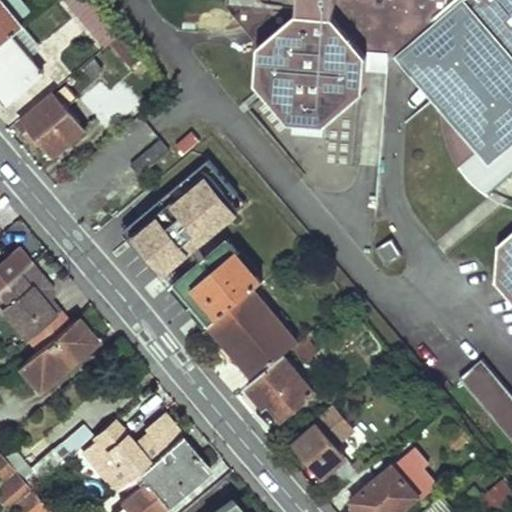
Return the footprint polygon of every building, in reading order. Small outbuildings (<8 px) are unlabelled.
[(5,0),(0,0),(0,49),(25,29),(28,26),(5,0)] [(71,0),(110,45),(126,31),(99,0),(71,0)] [(511,0),(228,0),(228,2),(263,44),(262,84),(296,122),(341,124),(376,93),(374,118),(395,119),(399,49),(409,50),(460,108),(464,131),(471,149),(482,164),(498,151),(505,160),(511,154),(511,0)] [(48,71),(30,50),(38,44),(25,29),(0,49),(0,83),(14,100),(48,71)] [(70,84),(25,121),(40,138),(44,135),(58,151),(88,125),(71,105),(81,97),(70,84)] [(164,138),(132,163),(142,175),(173,149),(164,138)] [(212,156),(231,179),(239,172),(221,149),(212,156)] [(206,161),(123,231),(156,271),(160,267),(181,250),(186,256),(237,214),(228,204),(236,197),(206,161)] [(245,207),(236,197),(228,204),(237,214),(245,207)] [(123,231),(119,234),(203,334),(207,331),(172,289),(156,271),(123,231)] [(172,289),(207,331),(215,324),(257,289),(265,282),(230,239),(173,286),(174,287),(172,289)] [(0,290),(36,262),(36,261),(22,245),(0,262),(0,290)] [(186,256),(181,250),(160,267),(165,273),(186,256)] [(63,309),(54,299),(56,297),(57,287),(52,287),(46,280),(46,275),(36,262),(2,290),(11,301),(8,303),(7,311),(30,338),(63,309)] [(57,287),(46,275),(46,280),(52,287),(57,287)] [(257,289),(215,324),(259,376),(286,353),(301,341),(257,289)] [(73,320),(64,309),(63,309),(30,338),(39,349),(73,320)] [(21,365),(41,388),(98,340),(77,316),(73,320),(39,349),(21,365)] [(412,321),(402,329),(425,359),(435,351),(412,321)] [(310,337),(298,347),(308,359),(321,349),(310,337)] [(259,376),(251,383),(279,418),(315,388),(286,353),(259,376)] [(465,375),(511,430),(511,384),(488,356),(465,375)] [(299,440),(341,491),(364,471),(331,432),(345,421),(334,408),(320,419),(322,422),(299,440)] [(140,471),(183,436),(185,435),(168,415),(150,430),(152,433),(138,445),(118,421),(99,438),(100,439),(86,450),(118,489),(140,471)] [(66,439),(75,450),(97,432),(88,421),(66,439)] [(453,434),(461,445),(471,436),(463,426),(453,434)] [(124,503),(131,511),(161,511),(212,471),(183,436),(140,471),(149,482),(124,503)] [(57,447),(66,457),(75,450),(66,439),(57,447)] [(19,446),(7,456),(23,475),(35,465),(19,446)] [(416,446),(350,501),(359,511),(401,511),(438,481),(426,467),(431,463),(416,446)] [(0,497),(8,507),(14,502),(33,486),(67,458),(66,457),(57,447),(35,465),(23,475),(7,456),(0,447),(0,497)] [(483,496),(496,511),(511,511),(511,481),(508,476),(483,496)] [(55,511),(33,486),(14,502),(23,511),(55,511)] [(450,490),(423,511),(444,511),(445,511),(455,511),(464,506),(450,490)] [(248,511),(234,495),(213,511),(248,511)]
